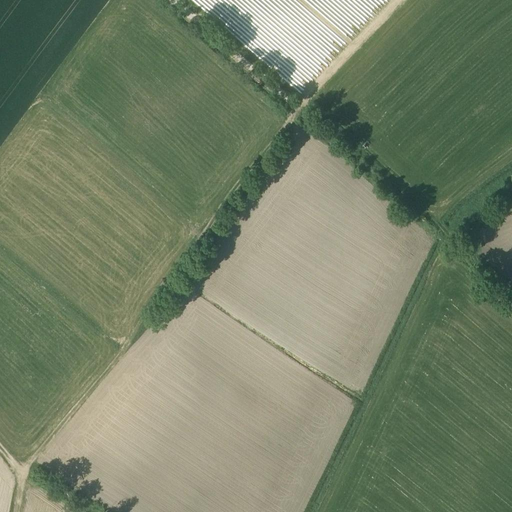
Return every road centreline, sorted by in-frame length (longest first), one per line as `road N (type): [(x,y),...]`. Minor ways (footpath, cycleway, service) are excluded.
road 1 (track): [(17,511),(27,468),(232,214),(307,106)]
road 2 (track): [(307,106),(511,285)]
road 3 (track): [(307,106),(173,0)]
road 4 (track): [(307,106),(402,0)]
